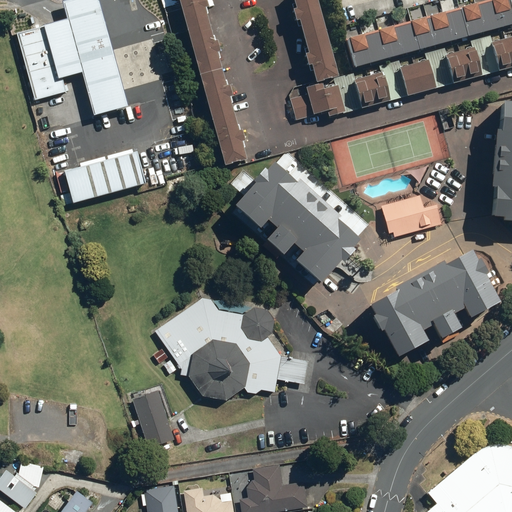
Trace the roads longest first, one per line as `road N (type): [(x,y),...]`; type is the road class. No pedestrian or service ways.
road 1 (residential): [(241,102),(252,147),(511,83)]
road 2 (residential): [(511,349),(415,435),(384,511)]
road 3 (residential): [(327,291),(342,302),(465,226)]
road 4 (residential): [(241,102),(294,72),(276,0)]
